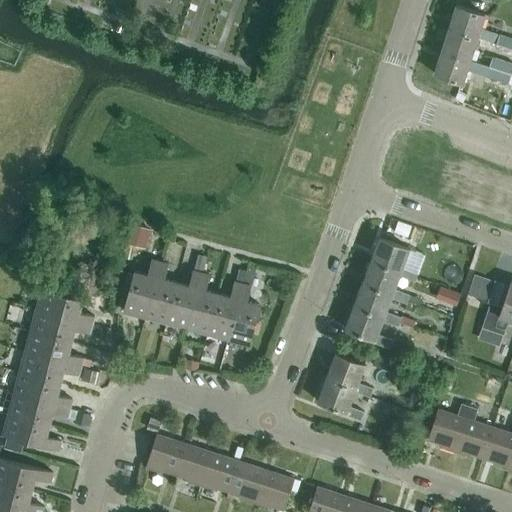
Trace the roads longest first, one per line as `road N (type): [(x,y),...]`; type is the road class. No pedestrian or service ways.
road 1 (residential): [(89,511),(118,402),(146,387),(272,423)]
road 2 (residential): [(511,503),(272,423)]
road 3 (unclassified): [(272,423),(353,193)]
road 4 (residential): [(511,246),(353,193)]
road 5 (residential): [(511,145),(385,97)]
